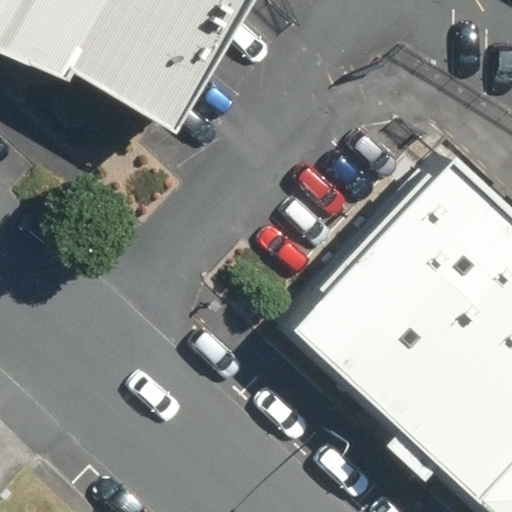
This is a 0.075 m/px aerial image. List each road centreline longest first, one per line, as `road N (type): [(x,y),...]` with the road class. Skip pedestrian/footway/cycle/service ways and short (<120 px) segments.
road 1 (unknown): [(83,345),(280,43),(319,0)]
road 2 (unclassified): [(262,511),(0,268)]
